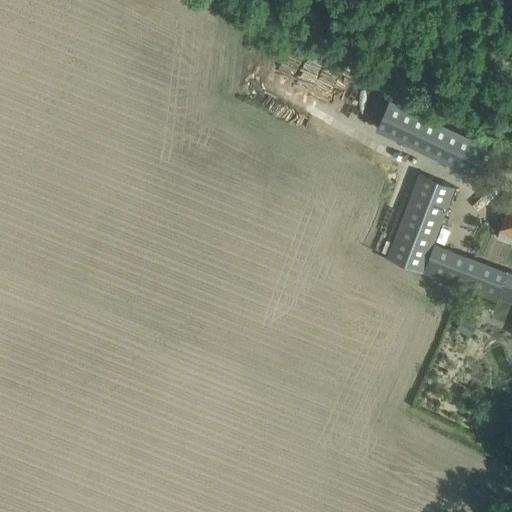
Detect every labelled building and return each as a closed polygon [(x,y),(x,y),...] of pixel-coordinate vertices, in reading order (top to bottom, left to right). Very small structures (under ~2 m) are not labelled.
[(377,127),(377,128),(480,177),(494,146),(392,97),(377,127)] [(420,172),(387,259),(421,272),(453,186),(420,172)] [(511,197),(499,232),(511,236),(511,197)] [(425,269),(424,273),(496,301),(498,297),(508,271),(436,243),(425,269)] [(511,272),(508,271),(498,297),(511,302),(511,272)]
